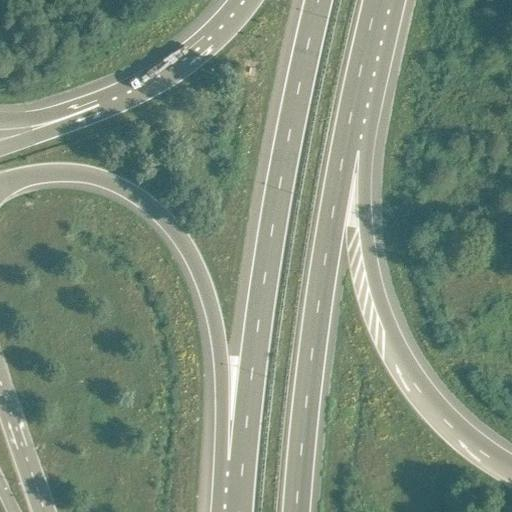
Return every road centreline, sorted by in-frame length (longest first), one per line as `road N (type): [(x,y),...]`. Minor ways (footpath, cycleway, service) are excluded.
road 1 (trunk): [(319,0),(261,275),(235,511)]
road 2 (trunk): [(13,179),(63,174),(118,187),(174,236),(197,276),(216,339),(234,511)]
road 3 (trunk): [(511,472),(427,401),(390,337),(365,245),(355,91)]
road 4 (trunk): [(295,511),(318,279),(355,91)]
road 5 (trunk): [(244,0),(177,64),(111,100)]
road 6 (trunk): [(111,100),(0,146)]
road 7 (tertiary): [(35,511),(0,397)]
